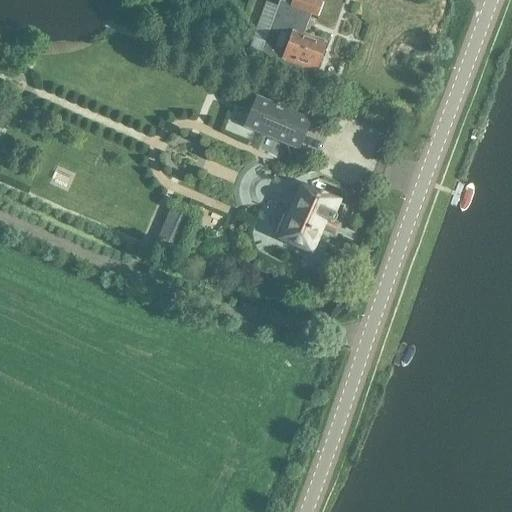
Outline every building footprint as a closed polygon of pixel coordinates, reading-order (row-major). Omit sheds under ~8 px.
[(323,0),(291,0),(290,6),(309,13),(309,14),(317,17),(323,0)] [(301,34),(309,14),(309,13),(290,6),(280,2),(258,62),(296,76),(300,67),(315,72),(317,68),(319,68),(322,61),(320,59),(326,43),(301,34)] [(244,127),(264,135),(298,150),(310,120),(282,108),(281,110),(276,108),(276,106),(257,97),(244,127)] [(325,230),(328,223),(329,223),(330,223),(331,223),(332,223),(333,222),(334,222),(335,221),(335,220),(336,219),(336,218),(336,217),(335,216),(335,215),(334,214),(333,214),(333,213),(337,202),(302,186),(298,195),(293,192),(292,192),(290,192),(287,193),(285,194),(283,196),(282,198),(281,199),(281,201),(281,203),(281,205),(282,207),(283,208),(284,210),(285,211),(275,236),(310,251),(320,228),(325,230)] [(154,248),(172,256),(188,219),(169,211),(154,248)]
